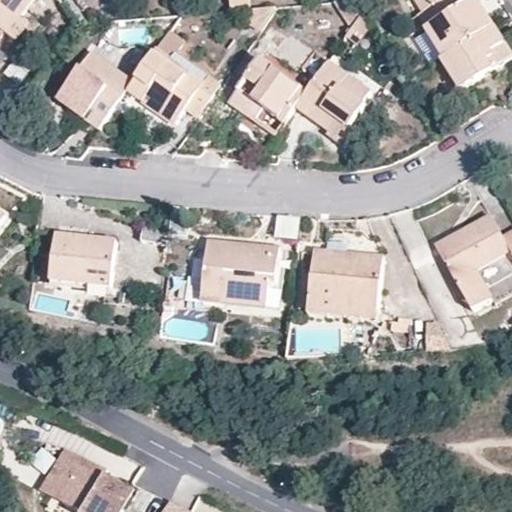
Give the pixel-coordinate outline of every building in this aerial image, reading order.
[(0,0),(0,30),(4,34),(16,42),(30,25),(22,19),(36,0),(0,0)] [(30,25),(49,0),(36,0),(22,19),(30,25)] [(250,11),(248,0),(232,0),(233,12),(250,11)] [(416,0),(425,13),(445,0),(416,0)] [(495,30),(486,17),(481,20),(472,4),(468,7),(464,0),(445,0),(425,13),(418,17),(424,26),(446,61),(495,30)] [(486,17),(477,1),(472,4),(481,20),(486,17)] [(361,19),(351,2),(335,3),(353,31),(361,19)] [(261,32),(278,8),(250,11),(250,26),(261,32)] [(424,26),(418,17),(407,23),(413,33),(424,26)] [(357,47),(369,31),(361,19),(353,31),(347,39),(357,47)] [(511,59),(511,57),(495,30),(446,61),(444,62),(462,91),(511,59)] [(205,85),(172,63),(177,57),(186,44),(170,33),(134,85),(129,92),(145,103),(148,99),(154,103),(153,106),(178,124),(187,111),(199,120),(222,89),(209,80),(205,85)] [(101,132),(129,92),(134,85),(94,55),(61,103),(79,116),(82,111),(90,117),(87,122),(101,132)] [(209,80),(177,57),(172,63),(205,85),(209,80)] [(256,104),(265,110),(286,125),(297,109),(301,103),(308,94),(262,62),(231,106),(246,117),(256,104)] [(366,109),(363,107),(371,95),(329,64),(308,94),(301,103),(320,117),(316,123),(331,134),(339,122),(351,131),(366,109)] [(178,124),(153,106),(154,103),(148,99),(145,103),(143,105),(175,128),(178,124)] [(320,117),(301,103),(297,109),(316,123),(320,117)] [(256,124),(265,110),(256,104),(246,117),(256,124)] [(90,117),(82,111),(79,116),(87,122),(90,117)] [(343,143),(351,131),(339,122),(331,134),(343,143)] [(188,240),(190,211),(174,209),(172,233),(172,238),(188,240)] [(0,232),(8,221),(0,215),(0,232)] [(511,235),(505,240),(492,217),(454,238),(457,243),(439,253),(475,313),(495,302),(482,282),(478,284),(473,276),(477,273),(511,253),(511,235)] [(300,244),(301,220),(280,218),(277,241),(300,244)] [(0,232),(0,241),(12,224),(8,221),(0,232)] [(171,248),(172,238),(172,233),(145,225),(142,243),(171,248)] [(119,241),(60,235),(55,285),(113,291),(119,241)] [(439,253),(457,243),(454,238),(436,248),(439,253)] [(278,288),(281,250),(260,248),(259,252),(231,249),(232,246),(209,244),(208,261),(204,306),(225,307),(226,297),(270,301),(271,287),(278,288)] [(281,313),(287,251),(281,250),(278,288),(271,287),(270,301),(226,297),(225,307),(281,313)] [(381,311),(385,260),(316,254),(310,316),(335,319),(336,307),(381,311)] [(204,306),(208,261),(194,260),(193,279),(190,279),(187,304),(204,306)] [(482,282),(477,273),(473,276),(478,284),(482,282)] [(380,323),(381,311),(336,307),(335,319),(380,323)] [(454,355),(441,326),(428,326),(429,356),(454,355)] [(125,511),(136,493),(107,477),(109,474),(65,450),(54,471),(76,483),(64,505),(76,511),(125,511)] [(64,505),(76,483),(54,471),(42,493),(64,505)]
